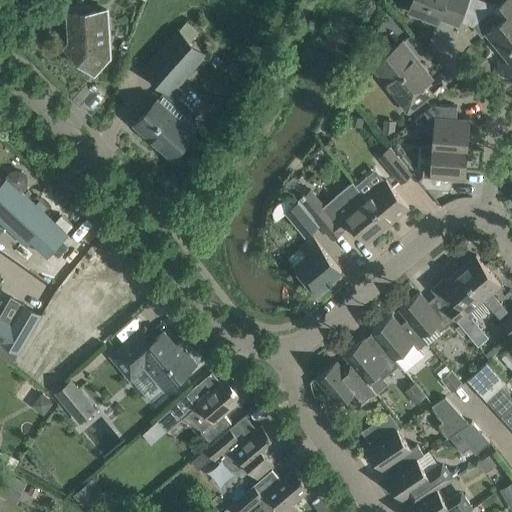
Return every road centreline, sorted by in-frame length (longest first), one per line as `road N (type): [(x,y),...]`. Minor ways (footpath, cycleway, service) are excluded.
road 1 (unclassified): [(288,351),(230,333),(0,70)]
road 2 (unclassified): [(488,212),(451,219),(328,333),(288,351)]
road 3 (residential): [(373,511),(294,400),(288,351)]
